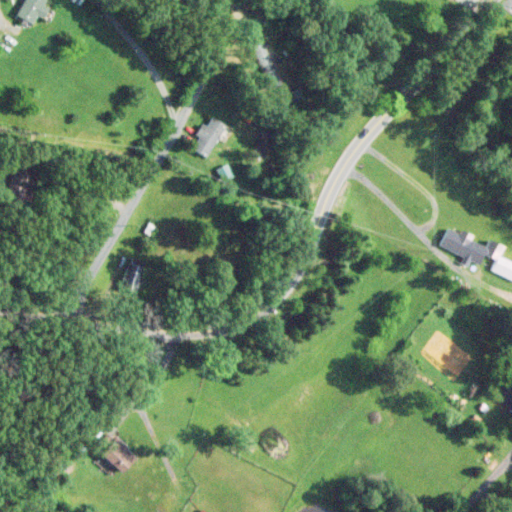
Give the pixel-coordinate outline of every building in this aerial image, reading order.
[(45,18),(50,7),(45,6),(47,0),(25,0),(19,17),(35,23),(38,15),(45,18)] [(192,148),(207,158),(228,127),(214,117),(192,148)] [(439,245),(479,263),(487,246),(446,228),(439,245)] [(490,269),(511,279),(511,262),(497,255),(490,269)] [(146,263),(132,257),(119,285),(134,291),(146,263)] [(511,378),(511,377),(502,390),(511,396),(511,378)] [(99,451),(119,471),(135,455),(116,435),(99,451)]
